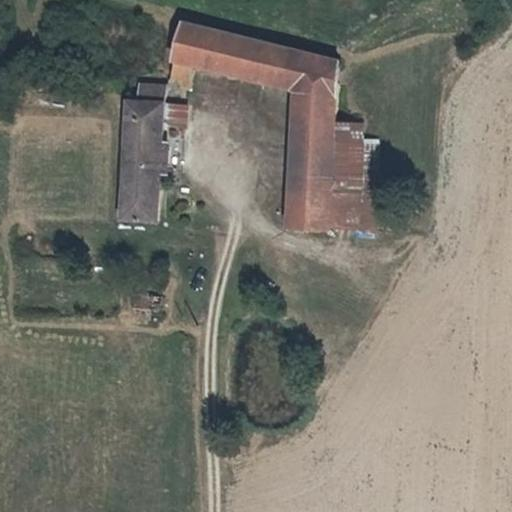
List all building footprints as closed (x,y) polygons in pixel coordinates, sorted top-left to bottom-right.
[(300,90),(298,136),(334,139),(335,123),(339,67),(187,29),(175,78),(193,83),(199,65),(300,90)] [(158,220),(162,130),(163,108),(164,89),(142,88),(141,105),(133,106),(127,217),(158,220)] [(183,110),(163,108),(162,130),(183,131),(183,110)] [(335,123),(334,139),(331,199),(330,228),(379,231),(383,197),(378,196),(381,148),(367,146),(367,126),(335,123)] [(296,196),(331,199),(334,139),(298,136),(296,196)] [(295,226),(330,228),(331,199),(296,196),(295,226)] [(150,287),(149,298),(136,298),(136,320),(166,320),(167,287),(150,287)]
